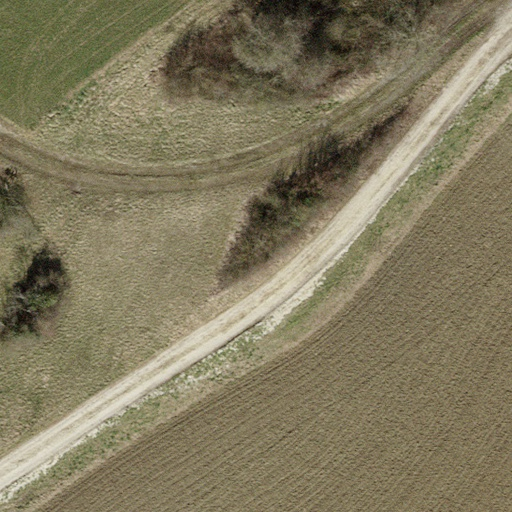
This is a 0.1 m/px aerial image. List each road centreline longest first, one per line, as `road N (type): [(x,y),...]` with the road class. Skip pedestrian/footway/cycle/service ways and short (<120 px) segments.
road 1 (track): [(0,486),(259,315),(511,46)]
road 2 (track): [(0,147),(38,170),(105,187),(267,166),(334,134),(471,24),(511,7)]
